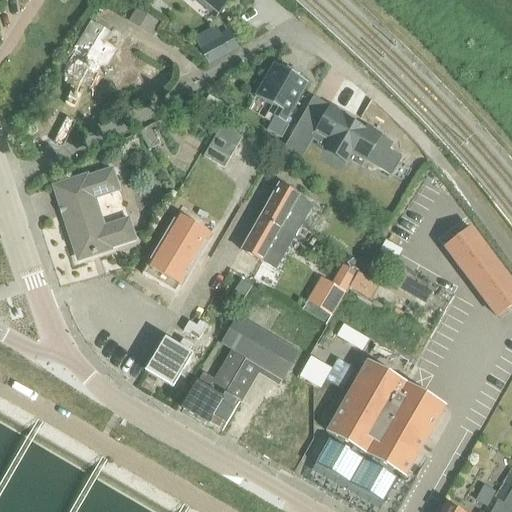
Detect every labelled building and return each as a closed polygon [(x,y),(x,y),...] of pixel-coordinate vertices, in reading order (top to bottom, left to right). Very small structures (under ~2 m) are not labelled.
[(202,0),(219,14),(230,0),(202,0)] [(158,26),(137,13),(130,24),(151,36),(158,26)] [(116,53),(102,45),(108,36),(91,26),(62,72),(73,79),(72,80),(76,82),(76,81),(92,91),(116,53)] [(200,50),(208,64),(236,48),(228,34),(200,50)] [(265,103),(278,111),(273,119),(283,124),(307,84),(274,65),(255,97),(265,103)] [(203,105),(223,117),(225,117),(230,109),(208,97),(203,105)] [(314,134),(328,142),(324,148),(347,161),(351,155),(365,163),(379,170),(388,153),(393,146),(379,138),(380,136),(365,128),(363,131),(343,119),(344,116),(329,108),(314,134)] [(295,167),(314,134),(299,125),(280,158),(295,167)] [(242,138),(221,126),(215,137),(235,149),(242,138)] [(148,127),(138,133),(148,151),(158,146),(148,127)] [(235,149),(215,137),(209,147),(229,159),(235,149)] [(229,159),(209,147),(203,157),(223,170),(229,159)] [(113,253),(111,249),(134,241),(128,220),(105,228),(95,199),(118,191),(111,170),(88,178),(87,174),(50,186),(76,265),(113,253)] [(275,271),(294,238),(312,206),(298,198),(278,186),(259,218),(240,251),(261,263),(275,271)] [(198,257),(209,237),(176,217),(164,237),(198,257)] [(511,306),(511,286),(469,230),(444,249),(496,318),(511,306)] [(175,296),(198,257),(164,237),(141,276),(175,296)] [(386,242),(380,252),(396,262),(403,251),(386,242)] [(425,305),(433,291),(391,267),(383,281),(425,305)] [(321,283),(308,306),(330,319),(343,296),(321,283)] [(298,352),(237,317),(221,345),(230,350),(206,392),(197,387),(182,410),(221,433),(238,404),(223,395),(244,359),(281,380),(298,352)] [(343,327),(337,339),(361,353),(368,342),(343,327)] [(178,348),(164,340),(145,372),(172,389),(192,356),(187,354),(192,347),(182,341),(178,348)] [(310,360),(299,379),(320,391),(325,381),(330,372),(310,360)] [(330,372),(325,381),(341,391),(353,370),(336,360),(330,372)] [(315,465),(306,481),(360,511),(377,511),(382,504),(383,504),(397,480),(376,468),(379,463),(405,478),(444,409),(407,387),(366,364),(326,433),(352,448),(349,452),(328,441),(314,465),(315,465)] [(426,390),(433,374),(417,368),(411,384),(426,390)] [(282,438),(290,424),(291,418),(276,410),(272,410),(268,412),(262,426),(262,431),(265,434),(276,440),(280,441),(282,438)] [(481,488),(473,501),(483,507),(490,494),(481,488)]
